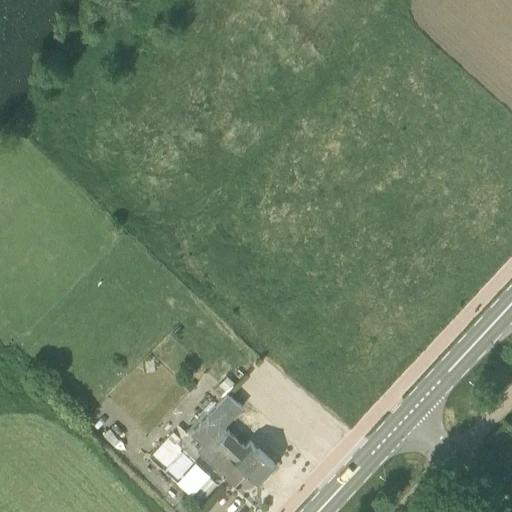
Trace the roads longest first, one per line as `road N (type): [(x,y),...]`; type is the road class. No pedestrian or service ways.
road 1 (secondary): [(405,418),(511,304)]
road 2 (secondary): [(318,511),(405,418)]
